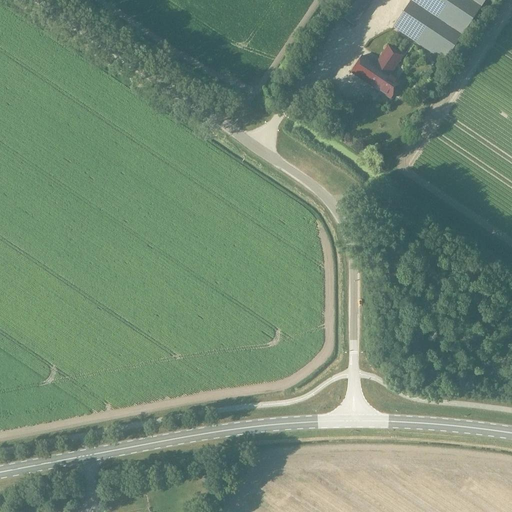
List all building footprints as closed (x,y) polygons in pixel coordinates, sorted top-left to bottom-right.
[(341,0),(333,13),(354,27),(372,0),(341,0)] [(471,18),(483,0),(408,0),(411,2),(393,28),(443,61),(469,23),(471,24),(474,20),(471,18)] [(362,56),(350,73),(390,99),(401,83),(390,75),(402,56),(388,46),(375,65),(362,56)] [(96,455),(89,457),(92,474),(100,472),(96,455)] [(219,490),(223,484),(219,481),(215,487),(219,490)]
